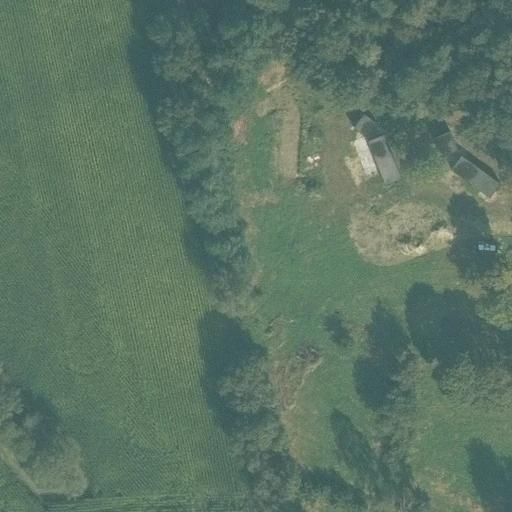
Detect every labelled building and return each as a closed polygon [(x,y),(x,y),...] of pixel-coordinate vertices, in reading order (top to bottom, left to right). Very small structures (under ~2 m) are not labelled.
[(191,97),(209,101),(217,56),(200,53),(191,97)] [(364,138),(375,123),(364,115),(353,129),(364,138)] [(442,159),(458,152),(449,132),(433,139),(442,159)] [(385,187),(402,180),(384,136),(367,142),(385,187)] [(490,199),(500,185),(461,157),(451,171),(490,199)] [(403,325),(447,332),(455,278),(411,271),(403,325)] [(511,310),(511,313),(500,312),(498,346),(511,347),(511,310)]
